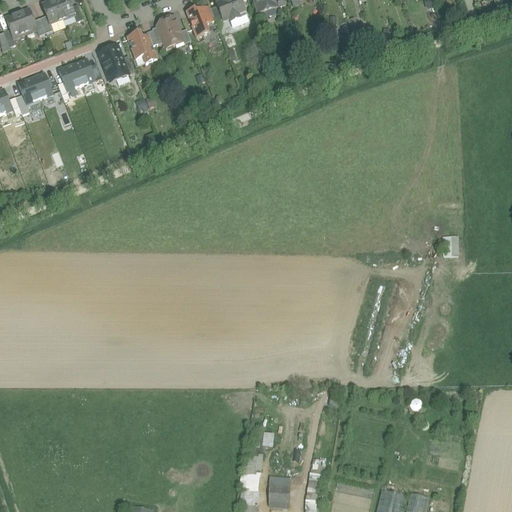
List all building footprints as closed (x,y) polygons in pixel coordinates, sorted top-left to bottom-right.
[(67,0),(60,0),(54,2),(62,23),(74,18),(71,10),(67,0)] [(231,0),(229,0),(223,2),(224,4),(217,6),(218,9),(223,23),(230,20),(232,24),(234,30),(249,25),(247,20),(239,0),(233,0),(231,1),(231,0)] [(253,0),(259,16),(277,10),(276,10),(280,8),(277,0),(253,0)] [(283,0),(277,0),(280,8),(286,7),(283,0)] [(54,2),(42,7),(47,18),(50,27),(51,27),(53,33),(54,35),(64,31),(65,29),(62,23),(54,2)] [(77,7),(71,10),(74,18),(76,25),(83,22),(77,7)] [(210,12),(209,9),(204,11),(210,25),(215,24),(215,23),(210,12)] [(218,9),(210,12),(215,23),(215,24),(216,25),(223,23),(218,9)] [(204,11),(195,14),(194,11),(186,15),(196,41),(209,36),(205,27),(210,25),(204,11)] [(29,12),(17,17),(25,36),(37,32),(37,31),(34,23),(29,12)] [(17,17),(5,21),(9,33),(13,41),(25,36),(17,17)] [(50,27),(47,18),(40,21),(46,36),(53,33),(51,27),(50,27)] [(174,19),(156,27),(164,46),(166,51),(175,48),(176,51),(184,48),(184,47),(183,45),(184,44),(180,35),(174,19)] [(40,21),(34,23),(37,31),(37,32),(39,39),(46,36),(40,21)] [(164,46),(157,30),(152,32),(152,34),(158,47),(158,48),(164,46)] [(186,32),(180,35),(184,44),(183,45),(184,47),(191,44),(186,32)] [(13,41),(9,33),(3,35),(9,50),(16,48),(13,41)] [(158,47),(152,34),(146,36),(147,38),(148,38),(152,49),(158,47)] [(9,50),(3,35),(0,36),(0,45),(1,48),(1,49),(3,55),(10,52),(9,50)] [(140,38),(136,40),(135,37),(127,40),(136,62),(143,59),(146,67),(157,62),(152,49),(148,38),(147,38),(141,41),(140,38)] [(117,48),(99,56),(109,83),(113,84),(116,83),(117,79),(126,75),(128,78),(129,78),(122,61),(117,48)] [(128,59),(122,61),(129,78),(134,76),(128,59)] [(74,68),(82,89),(95,84),(87,63),(74,68)] [(67,95),(82,89),(74,68),(59,74),(63,86),(67,95)] [(117,79),(116,83),(119,89),(130,85),(128,78),(126,75),(117,79)] [(32,82),(40,103),(53,98),(45,77),(32,82)] [(27,108),(40,103),(32,82),(18,87),(23,99),(26,108),(27,108)] [(67,95),(63,86),(58,88),(64,105),(70,102),(67,95)] [(4,93),(0,94),(0,118),(12,114),(4,93)] [(26,108),(23,99),(16,102),(22,117),(22,118),(30,116),(27,108),(26,108)] [(140,114),(148,111),(144,100),(136,104),(140,114)] [(148,109),(156,108),(155,100),(146,102),(148,109)] [(22,117),(16,102),(15,101),(10,103),(16,119),(22,117)] [(458,238),(443,239),(444,259),(458,258),(458,238)] [(272,448),(273,434),(263,433),(262,447),(272,448)] [(258,458),(245,456),(239,489),(252,492),(258,458)] [(311,460),(311,473),(324,473),(325,461),(311,460)] [(307,497),(319,497),(320,474),(308,473),(307,497)] [(290,481),(269,480),(268,509),(289,511),(290,481)] [(252,492),(239,489),(244,506),(258,507),(259,493),(252,492)] [(381,492),(376,511),(403,511),(407,498),(381,492)] [(410,495),(405,511),(425,511),(428,499),(410,495)]
